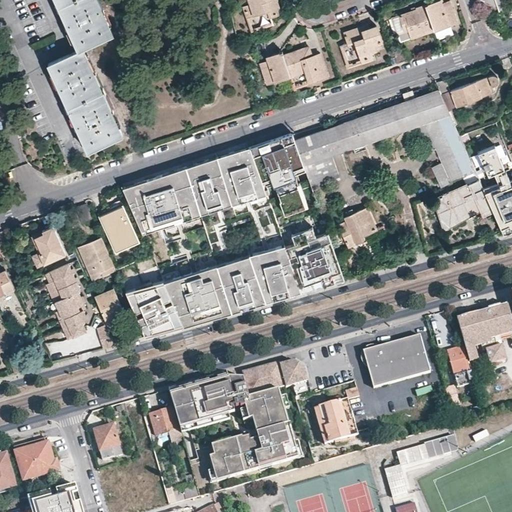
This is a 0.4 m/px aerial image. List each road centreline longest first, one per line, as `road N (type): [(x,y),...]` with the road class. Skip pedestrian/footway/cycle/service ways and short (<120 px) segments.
road 1 (residential): [(0,216),(511,43)]
road 2 (primary): [(511,241),(0,387)]
road 3 (primary): [(69,411),(511,282)]
road 4 (track): [(123,116),(145,106),(217,101),(226,27),(219,0)]
road 5 (track): [(145,165),(102,66),(122,28),(109,0)]
